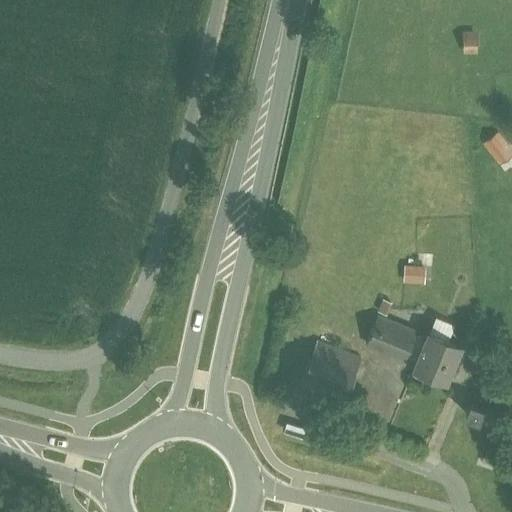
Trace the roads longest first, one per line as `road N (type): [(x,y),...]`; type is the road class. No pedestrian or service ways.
road 1 (unclassified): [(0,356),(90,357),(132,316),(167,215),(219,0)]
road 2 (primary): [(229,251),(287,0)]
road 3 (primary): [(229,251),(162,427)]
road 4 (primary): [(221,437),(216,383),(229,251)]
road 5 (secondary): [(129,447),(99,450),(0,429)]
road 6 (secondary): [(0,445),(115,491)]
